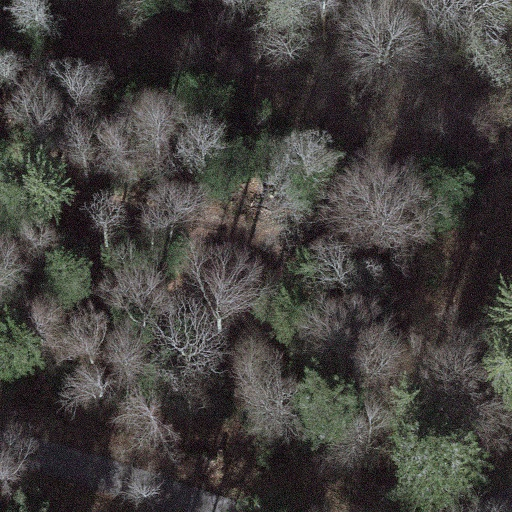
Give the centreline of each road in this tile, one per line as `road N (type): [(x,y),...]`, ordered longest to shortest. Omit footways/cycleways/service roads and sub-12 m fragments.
road 1 (track): [(0,340),(168,295),(511,155)]
road 2 (unclassified): [(217,511),(0,445)]
